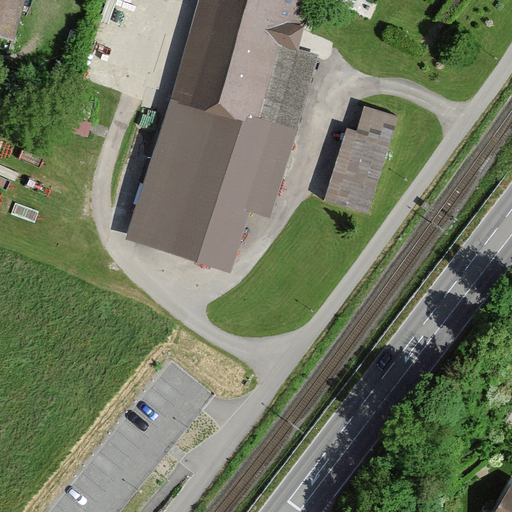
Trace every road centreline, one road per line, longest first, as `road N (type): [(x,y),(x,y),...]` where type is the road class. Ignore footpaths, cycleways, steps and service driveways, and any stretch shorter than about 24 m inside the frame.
road 1 (unclassified): [(511,57),(176,511)]
road 2 (primary): [(292,511),(511,227)]
